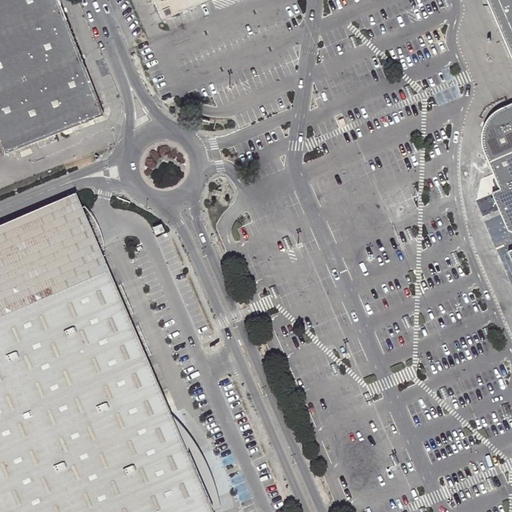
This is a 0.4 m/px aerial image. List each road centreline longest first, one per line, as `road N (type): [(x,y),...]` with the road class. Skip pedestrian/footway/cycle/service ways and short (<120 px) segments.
road 1 (unclassified): [(322,511),(190,196)]
road 2 (unclassified): [(164,205),(305,511)]
